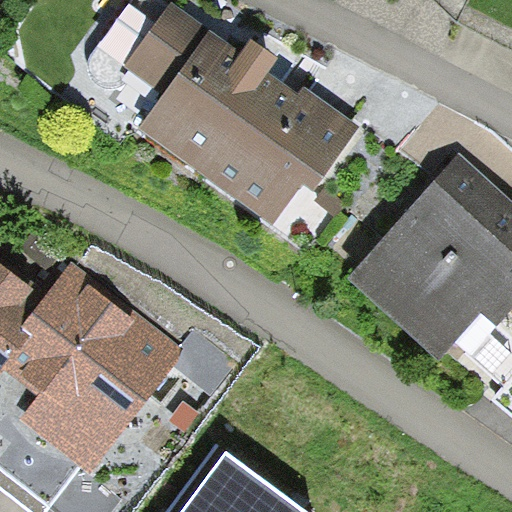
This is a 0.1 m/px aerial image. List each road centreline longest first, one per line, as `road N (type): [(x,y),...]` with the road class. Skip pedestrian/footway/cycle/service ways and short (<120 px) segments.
road 1 (residential): [(511,469),(228,267),(0,161)]
road 2 (residential): [(291,0),(511,109)]
